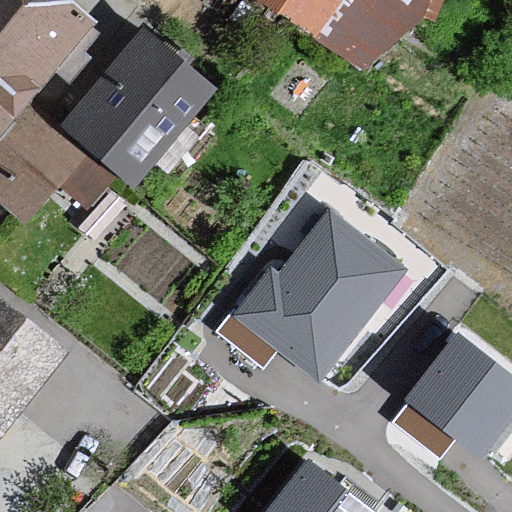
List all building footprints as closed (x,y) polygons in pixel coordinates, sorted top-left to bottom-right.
[(31,0),(0,0),(0,108),(69,31),(31,0)] [(262,0),(367,72),(421,20),(428,0),(262,0)] [(195,94),(113,38),(34,129),(111,199),(195,94)] [(268,262),(215,330),(260,364),(274,346),(315,378),(404,263),(327,203),(277,268),(268,262)] [(0,428),(61,348),(0,302),(0,428)] [(511,401),(511,371),(453,325),(399,393),(406,398),(390,418),(438,455),(454,435),(474,450),(511,401)] [(303,451),(256,511),(375,511),(379,508),(303,451)]
